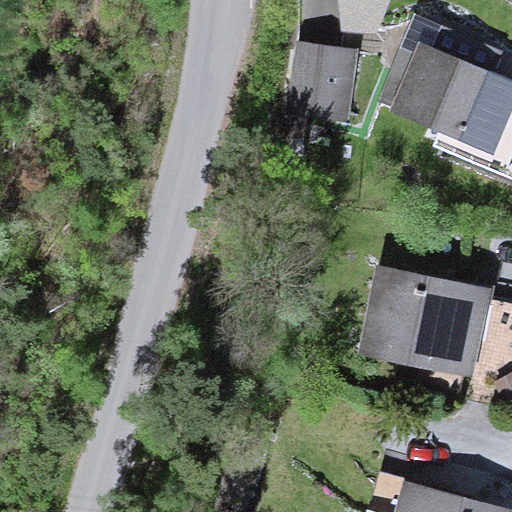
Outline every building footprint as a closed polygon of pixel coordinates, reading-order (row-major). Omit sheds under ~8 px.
[(392,27),(393,0),(339,0),(338,24),(392,27)] [(487,69),(411,39),(388,97),(464,127),(487,69)] [(350,62),(292,47),(276,109),(335,124),(350,62)] [(474,280),(355,265),(343,359),(463,374),(474,280)] [(497,511),(383,480),(373,511),(497,511)]
